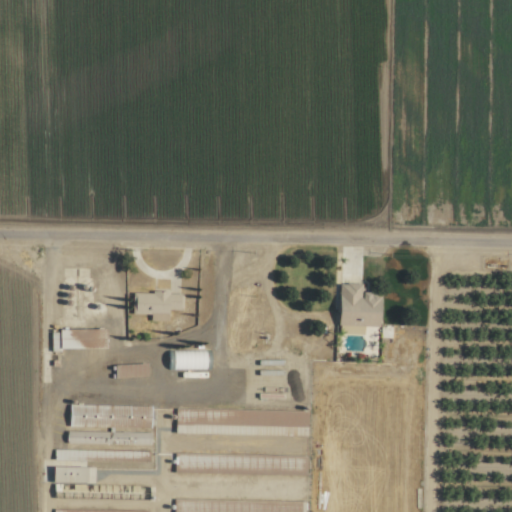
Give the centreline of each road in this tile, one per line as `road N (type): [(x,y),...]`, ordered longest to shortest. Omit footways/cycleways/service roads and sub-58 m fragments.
road 1 (residential): [(511,259),(0,254)]
road 2 (track): [(41,511),(45,255)]
